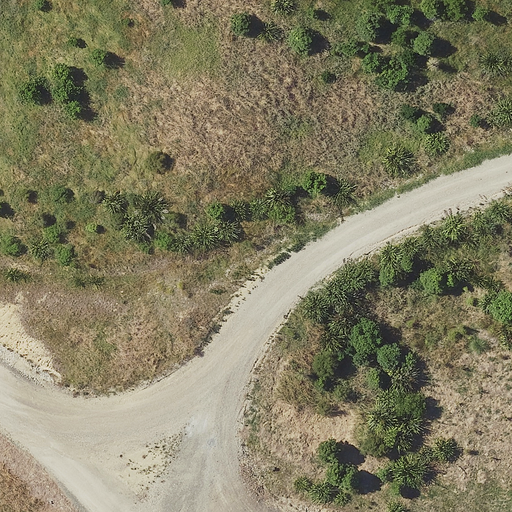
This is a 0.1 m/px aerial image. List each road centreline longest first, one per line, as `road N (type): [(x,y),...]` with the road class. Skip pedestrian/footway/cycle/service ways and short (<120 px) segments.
road 1 (unclassified): [(0,307),(147,313),(279,293)]
road 2 (unclassified): [(279,293),(325,286),(511,189)]
road 3 (unclassified): [(0,337),(202,473)]
road 4 (unclassified): [(279,293),(224,401),(202,473)]
